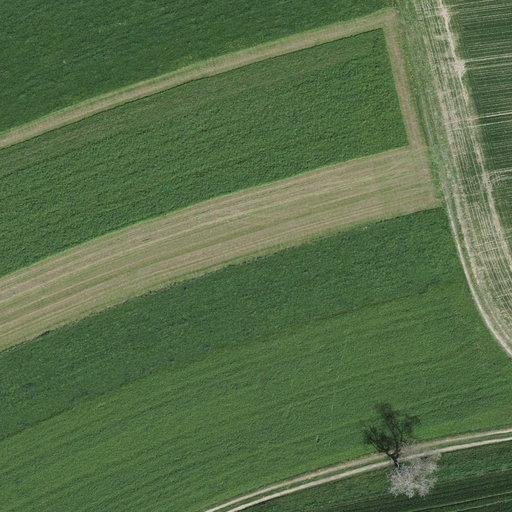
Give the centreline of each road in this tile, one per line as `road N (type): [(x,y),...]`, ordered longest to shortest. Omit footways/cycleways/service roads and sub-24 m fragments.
road 1 (track): [(396,0),(469,284),(511,359)]
road 2 (track): [(511,439),(337,471),(227,511)]
